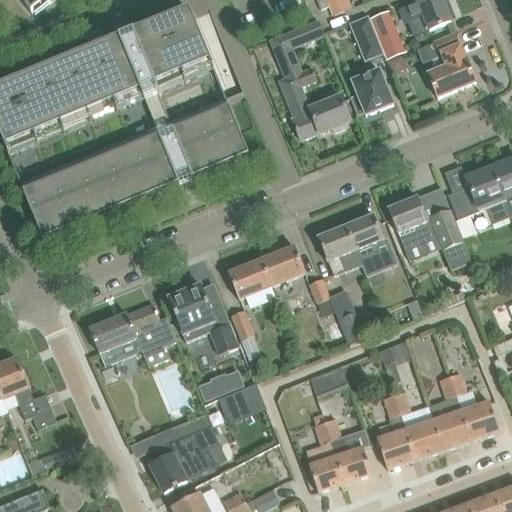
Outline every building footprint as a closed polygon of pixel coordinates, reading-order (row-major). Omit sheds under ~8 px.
[(101,0),(119,42),(0,91),(0,134),(44,241),(250,156),(241,134),(258,127),(244,93),(227,100),(185,0),(19,0),(32,15),(47,2),(49,5),(55,0),(101,0)] [(326,0),(316,0),(321,11),(330,8),(326,0)] [(326,0),(330,8),(333,17),(354,9),(350,0),(326,0)] [(415,39),(452,24),(451,21),(455,20),(450,7),(446,9),(442,0),(432,0),(401,13),(406,25),(409,24),(415,39)] [(391,12),(371,20),(378,38),(385,56),(388,63),(408,54),(391,12)] [(385,56),(378,38),(371,20),(369,18),(356,23),(372,61),(385,56)] [(292,52),(321,40),(325,39),(319,23),(278,39),(270,42),(271,43),(278,40),(283,54),(276,57),(281,69),(282,68),(295,63),(296,63),(297,62),(292,52)] [(434,44),(434,45),(418,52),(423,66),(440,59),(445,71),(429,78),(439,101),(477,85),(456,34),(434,44)] [(392,74),(405,69),(400,59),(388,64),(392,74)] [(280,84),(295,121),(293,122),(302,143),(320,136),(320,137),(334,131),(335,135),(348,130),(347,126),(352,124),(341,98),(310,111),(302,91),(318,84),(312,71),(302,75),(300,75),(301,76),(287,81),(286,81),(280,84)] [(353,84),(359,100),(366,118),(394,107),(387,89),(386,89),(380,73),(353,84)] [(511,162),(482,174),(502,223),(511,218),(511,217),(506,203),(511,200),(511,162)] [(456,224),(463,241),(478,235),(471,218),(487,211),(493,226),(502,223),(482,174),(467,181),(471,189),(449,198),(459,223),(456,224)] [(463,241),(456,224),(452,213),(428,223),(419,200),(403,206),(402,202),(390,207),(392,211),(390,212),(408,257),(442,243),(453,272),(472,264),(463,241)] [(347,229),(357,253),(364,270),(379,264),(383,273),(398,267),(387,240),(385,241),(375,217),(347,229)] [(357,253),(347,229),(319,240),(329,265),(330,264),(335,278),(363,267),(357,253)] [(296,249),(263,263),(274,289),(307,275),(296,249)] [(274,289),(263,263),(230,276),(241,302),(274,289)] [(322,318),(335,312),(330,299),(323,282),(310,287),(322,318)] [(202,288),(170,301),(188,345),(211,335),(220,358),(241,349),(223,307),(212,312),(202,288)] [(417,302),(407,306),(414,323),(424,319),(417,302)] [(107,369),(143,354),(149,370),(169,362),(164,350),(178,344),(168,319),(161,322),(155,306),(91,332),(100,356),(101,355),(107,369)] [(245,312),(232,317),(242,343),(255,337),(245,312)] [(357,315),(339,322),(350,349),(354,347),(367,342),(357,315)] [(511,340),(493,348),(499,362),(494,363),(500,378),(509,374),(502,356),(511,351),(511,340)] [(405,344),(380,354),(385,367),(394,363),(397,368),(412,362),(405,344)] [(18,361),(0,368),(0,393),(3,401),(16,396),(27,423),(35,419),(39,433),(58,425),(47,397),(35,402),(18,361)] [(342,369),(311,381),(319,402),(349,390),(342,369)] [(457,398),(451,379),(440,383),(447,402),(457,398)] [(0,419),(9,416),(3,401),(0,393),(0,419)] [(406,395),(395,398),(402,418),(413,414),(406,395)] [(459,399),(463,411),(476,407),(472,395),(459,399)] [(234,396),(219,402),(227,421),(242,415),(234,396)] [(402,418),(395,398),(384,402),(391,421),(389,421),(394,436),(378,442),(389,472),(417,463),(407,432),(402,418)] [(476,409),(462,414),(472,444),(501,434),(494,415),(491,404),(476,409)] [(462,414),(434,423),(445,453),(472,444),(462,414)] [(208,416),(153,439),(158,451),(168,448),(212,430),(214,429),(213,428),(208,416)] [(337,421),(325,425),(332,445),(343,440),(337,421)] [(434,423),(407,432),(417,463),(445,453),(434,423)] [(322,448),(332,445),(325,425),(315,429),(322,448)] [(173,458),(151,469),(165,496),(175,491),(176,493),(179,491),(178,489),(212,471),(204,455),(221,447),(212,430),(168,448),(173,458)] [(231,441),(232,437),(230,434),(226,433),(223,435),(222,439),(224,442),(228,443),(231,441)] [(74,449),(44,460),(29,466),(34,478),(49,473),(48,472),(78,461),(74,449)] [(364,450),(337,459),(346,486),(373,477),(364,450)] [(346,486),(337,459),(310,468),(319,495),(346,486)] [(511,511),(511,490),(495,497),(500,511),(511,511)] [(48,511),(52,510),(45,492),(0,509),(0,511),(48,511)] [(247,506),(234,511),(254,511),(258,510),(258,511),(269,511),(282,506),(274,492),(247,506)] [(173,509),(174,511),(209,511),(201,495),(173,509)] [(224,504),(228,511),(234,511),(247,506),(242,495),(224,504)] [(500,511),(495,497),(469,506),(471,511),(500,511)]
